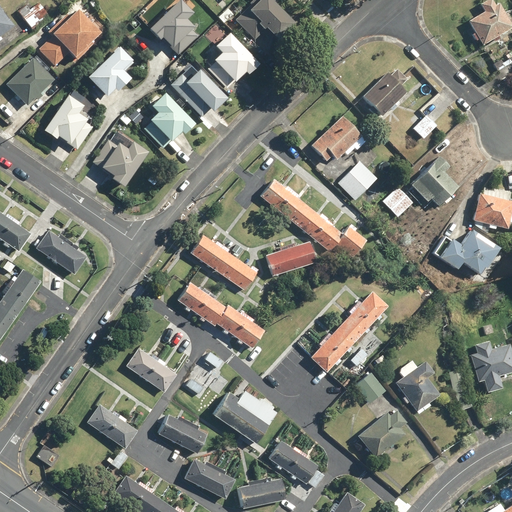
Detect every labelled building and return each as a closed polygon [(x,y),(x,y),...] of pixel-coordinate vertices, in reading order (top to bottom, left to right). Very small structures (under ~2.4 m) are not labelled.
[(35,0),(17,13),(29,30),(47,16),(35,0)] [(292,25),(267,0),(253,0),(232,21),(252,42),(261,34),(272,45),(292,25)] [(497,41),(496,38),(509,30),(495,5),(493,7),(489,0),(477,7),(480,14),(464,23),(471,35),(468,36),(472,43),(475,41),(478,48),(489,42),(491,44),(497,41)] [(188,17),(175,2),(142,33),(152,44),(155,41),(166,53),(169,50),(175,57),(195,39),(181,24),(188,17)] [(0,35),(11,27),(0,11),(0,35)] [(43,36),(47,40),(36,51),(52,68),(64,57),(68,62),(95,36),(73,14),(67,20),(63,16),(43,36)] [(252,67),(222,36),(208,50),(215,57),(208,65),(211,69),(207,72),(224,89),(238,76),(240,78),(252,67)] [(84,73),(87,76),(81,81),(99,100),(107,93),(109,96),(124,82),(116,73),(121,69),(125,73),(132,67),(116,49),(101,63),(98,60),(84,73)] [(511,56),(509,52),(489,65),(494,74),(511,62),(511,56)] [(41,97),(38,94),(51,80),(30,59),(3,87),(24,108),(31,101),(34,105),(41,97)] [(221,101),(189,67),(167,87),(176,97),(182,91),(206,116),(221,101)] [(397,106),(394,102),(402,95),(397,89),(404,82),(394,71),(387,77),(384,74),(358,99),(377,119),(386,111),(389,114),(397,106)] [(189,125),(160,95),(144,110),(150,116),(142,123),(164,145),(174,135),(177,138),(189,125)] [(94,119),(62,98),(37,135),(50,144),(52,141),(72,154),(94,119)] [(427,116),(414,129),(424,139),(437,126),(427,116)] [(339,118),(306,147),(321,164),(328,158),(332,162),(342,153),(344,156),(350,151),(352,153),(363,143),(339,118)] [(118,190),(142,153),(126,143),(121,151),(105,141),(91,164),(97,168),(95,172),(107,180),(105,182),(118,190)] [(450,168),(440,157),(410,185),(427,203),(430,201),(437,209),(458,189),(444,174),(450,168)] [(357,163),(335,185),(352,203),(375,180),(357,163)] [(318,211),(314,216),(294,200),(297,195),(283,184),(279,188),(270,181),(255,200),(325,254),(332,246),(349,260),(363,242),(344,227),(338,235),(329,227),(332,223),(318,211)] [(394,189),(379,203),(395,219),(409,205),(394,189)] [(492,231),(492,228),(504,231),(509,203),(475,197),(470,224),(486,227),(485,230),(492,231)] [(0,237),(4,240),(1,244),(10,250),(13,246),(18,250),(32,231),(0,209),(0,237)] [(446,226),(429,214),(413,237),(430,249),(446,226)] [(52,226),(36,248),(74,275),(90,253),(52,226)] [(443,256),(442,259),(459,269),(462,263),(479,273),(483,268),(487,270),(500,247),(471,229),(461,246),(447,237),(437,253),(443,256)] [(198,236),(185,255),(241,293),(254,275),(198,236)] [(305,245),(261,259),(267,279),(311,265),(305,245)] [(25,266),(18,276),(15,274),(1,294),(4,296),(0,301),(0,336),(41,277),(25,266)] [(260,332),(186,284),(173,304),(209,328),(211,326),(249,350),(260,332)] [(337,363),(335,361),(342,353),(344,355),(350,348),(348,347),(361,334),(363,336),(367,332),(365,330),(373,321),(375,322),(379,318),(377,317),(386,308),(370,293),(362,302),(359,299),(344,314),(347,317),(329,336),(326,333),(314,346),(317,349),(306,360),(322,375),(330,366),(332,368),(337,363)] [(502,310),(487,316),(490,323),(505,317),(502,310)] [(462,326),(455,328),(463,355),(472,353),(468,337),(465,338),(462,326)] [(403,335),(393,347),(399,352),(409,340),(403,335)] [(477,344),(480,354),(472,356),(479,380),(484,379),(487,392),(503,388),(499,375),(511,371),(511,355),(510,346),(493,350),(490,340),(477,344)] [(126,367),(165,393),(178,374),(139,348),(126,367)] [(358,348),(347,362),(355,369),(366,355),(358,348)] [(207,353),(201,361),(214,370),(220,361),(207,353)] [(399,372),(404,379),(396,385),(405,397),(403,399),(408,405),(411,404),(420,416),(431,407),(428,404),(439,395),(428,380),(435,374),(425,362),(418,367),(414,361),(399,372)] [(456,369),(445,372),(459,412),(470,408),(456,369)] [(386,391),(370,372),(353,385),(368,405),(386,391)] [(186,379),(181,387),(197,397),(202,389),(186,379)] [(230,391),(213,417),(255,445),(277,413),(273,410),(275,406),(263,398),(260,401),(246,392),(241,398),(230,391)] [(134,434),(120,424),(124,419),(109,409),(105,413),(96,407),(84,424),(122,451),(134,434)] [(392,412),(385,418),(381,413),(352,438),(371,461),(400,436),(395,430),(403,424),(392,412)] [(204,437),(193,431),(194,427),(175,418),(174,421),(164,416),(154,435),(194,456),(204,437)] [(322,473),(304,461),(307,457),(291,447),(289,451),(277,443),(264,461),(301,486),(303,483),(311,489),(322,473)] [(35,457),(42,461),(51,467),(58,455),(43,445),(35,457)] [(115,471),(125,457),(118,451),(112,460),(108,457),(104,462),(115,471)] [(231,481),(222,476),(223,472),(202,462),(201,466),(189,461),(180,481),(222,501),(231,481)] [(171,510),(148,495),(151,491),(136,481),(134,485),(122,477),(110,495),(134,511),(182,511),(174,506),(171,510)] [(279,481),(265,483),(265,479),(243,483),(244,487),(234,489),(237,510),(283,502),(279,481)] [(511,489),(509,484),(497,491),(501,497),(498,499),(502,504),(511,497),(511,489)] [(359,511),(362,507),(343,494),(336,504),(333,502),(326,511),(359,511)] [(496,503),(481,511),(511,511),(511,502),(501,510),(496,503)]
